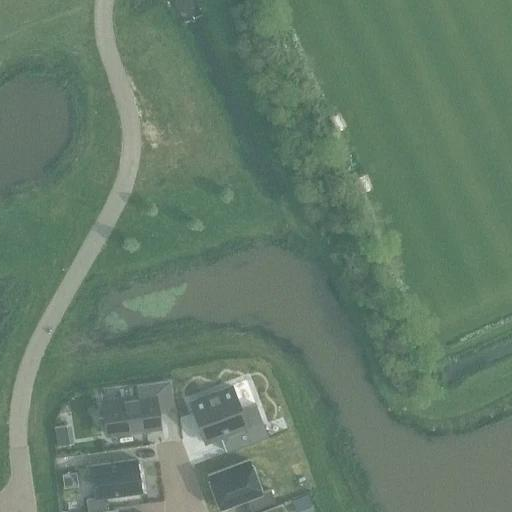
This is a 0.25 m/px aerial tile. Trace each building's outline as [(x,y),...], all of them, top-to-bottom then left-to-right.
[(138,396),(102,402),(106,435),(159,427),(157,413),(158,412),(173,410),(169,382),(136,387),(137,395),(138,396)] [(206,396),(189,402),(193,411),(205,443),(221,437),(227,452),(268,437),(255,404),(241,410),(231,386),(206,396)] [(70,424),(54,426),(57,446),(73,444),(70,424)] [(270,489),(258,456),(217,472),(229,505),(256,495),(260,508),(284,499),(279,486),(270,489)] [(95,498),(86,499),(88,511),(108,509),(106,497),(142,492),(137,459),(90,466),(95,498)] [(75,474),(63,475),(65,487),(77,486),(75,474)] [(307,496),(300,499),(305,511),(312,509),(307,496)] [(285,511),(282,503),(260,511),(285,511)]
